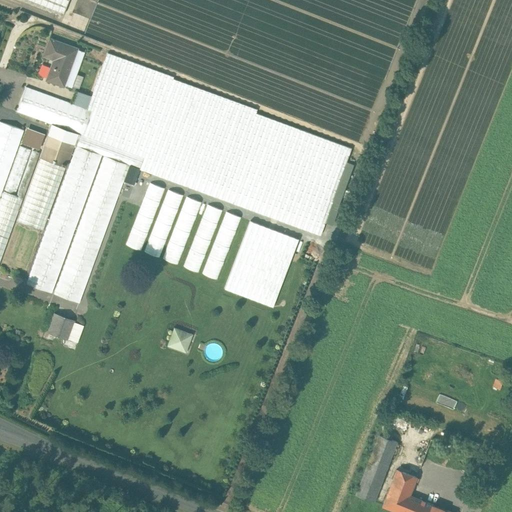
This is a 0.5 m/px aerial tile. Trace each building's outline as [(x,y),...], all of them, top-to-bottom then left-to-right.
[(24,0),(61,14),(66,0),(24,0)] [(78,48),(51,38),(44,56),(55,59),(47,80),(64,86),(78,48)] [(174,76),(108,52),(87,109),(153,133),(173,78),(174,76)] [(257,109),(173,78),(153,133),(144,158),(140,168),(224,199),(256,113),(257,109)] [(87,109),(27,87),(17,112),(81,136),(144,158),(153,133),(87,109)] [(351,146),(256,113),(224,199),(319,234),(351,146)] [(0,121),(0,198),(25,131),(0,121)] [(26,133),(22,143),(39,149),(42,139),(26,133)] [(45,145),(71,155),(75,144),(49,135),(45,145)] [(130,165),(140,168),(144,158),(81,136),(78,146),(102,155),(105,156),(130,165)] [(40,158),(66,168),(71,155),(45,145),(40,158)] [(21,146),(4,192),(15,196),(32,150),(21,146)] [(78,146),(27,285),(51,294),(102,155),(78,146)] [(33,151),(17,196),(23,198),(40,153),(33,151)] [(105,156),(54,295),(79,304),(124,182),(130,165),(105,156)] [(40,158),(17,222),(43,231),(66,168),(40,158)] [(134,185),(140,168),(130,165),(124,182),(134,185)] [(143,250),(164,187),(149,182),(127,245),(143,250)] [(181,266),(201,272),(222,209),(207,204),(195,239),(190,237),(202,201),(184,195),(185,194),(167,189),(156,222),(153,221),(144,251),(162,257),(162,258),(181,264),(181,266)] [(0,262),(23,198),(17,196),(15,196),(4,192),(0,203),(0,262)] [(276,305),(296,235),(247,221),(227,291),(276,305)] [(72,320),(54,314),(48,332),(66,338),(72,320)] [(192,334),(174,327),(167,345),(185,352),(192,334)] [(496,378),(493,385),(500,388),(503,381),(496,378)] [(454,408),(457,399),(439,393),(436,402),(454,408)] [(480,442),(446,429),(440,443),(474,456),(480,442)] [(380,434),(357,494),(374,501),(397,440),(380,434)] [(474,456),(440,443),(436,455),(449,461),(470,469),(474,456)] [(436,455),(426,451),(421,465),(444,474),(449,461),(436,455)] [(470,469),(449,461),(444,474),(465,482),(470,469)] [(434,511),(437,505),(410,494),(417,475),(398,468),(384,504),(403,511),(434,511)]
